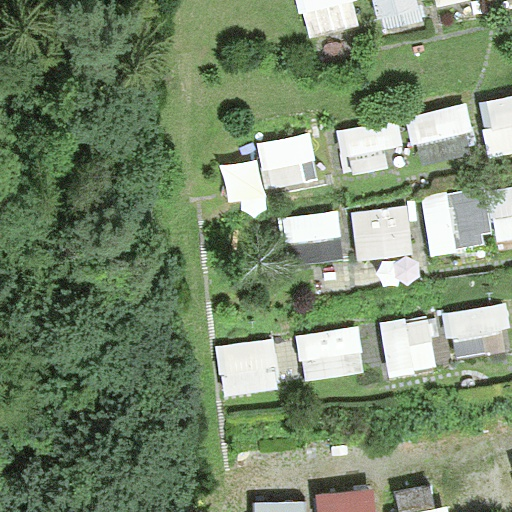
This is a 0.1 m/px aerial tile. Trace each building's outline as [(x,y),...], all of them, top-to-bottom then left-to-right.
[(310,0),(315,29),(368,20),(364,0),(310,0)] [(511,94),(487,100),(499,154),(511,151),(511,94)] [(432,166),(488,146),(471,98),(415,118),(432,166)] [(408,120),(347,127),(352,166),(413,158),(408,120)] [(238,193),(323,179),(316,135),(268,142),(271,158),(233,164),(238,193)] [(511,232),(511,185),(500,185),(500,233),(511,232)] [(435,193),(440,245),(498,239),(493,187),(435,193)] [(365,256),(421,252),(418,205),(362,209),(365,256)] [(511,303),(460,306),(462,350),(511,347),(511,303)] [(394,368),(445,363),(439,314),(389,319),(394,368)] [(282,338),(227,347),(235,394),(290,385),(282,338)] [(400,511),(458,511),(456,499),(400,509),(400,511)]
